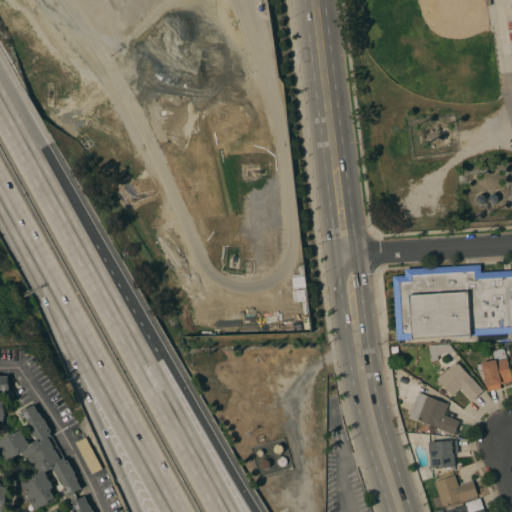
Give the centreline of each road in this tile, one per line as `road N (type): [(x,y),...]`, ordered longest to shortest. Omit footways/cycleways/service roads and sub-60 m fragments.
road 1 (secondary): [(400,511),(363,398),(313,0)]
road 2 (motorway): [(124,335),(0,108)]
road 3 (motorway): [(258,511),(160,348),(124,335)]
road 4 (motorway): [(76,328),(177,511)]
road 5 (motorway): [(223,511),(124,335)]
road 6 (motorway): [(76,328),(79,374),(140,511)]
road 7 (residential): [(0,369),(19,370),(102,511)]
road 8 (tertiary): [(511,245),(340,256)]
road 9 (motorway): [(0,188),(76,328)]
